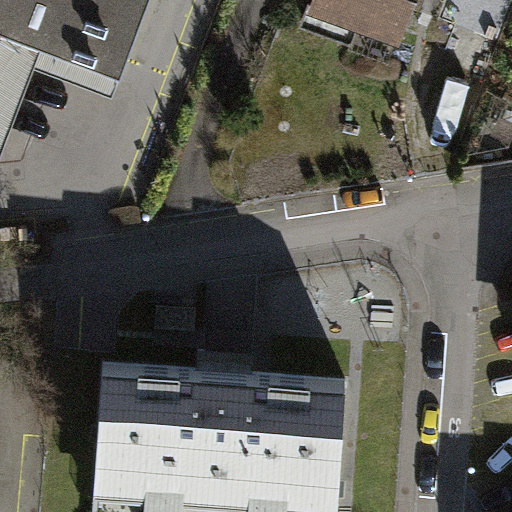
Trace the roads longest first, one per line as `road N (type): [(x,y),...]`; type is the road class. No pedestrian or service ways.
road 1 (residential): [(472,201),(82,254)]
road 2 (residential): [(472,201),(443,511)]
